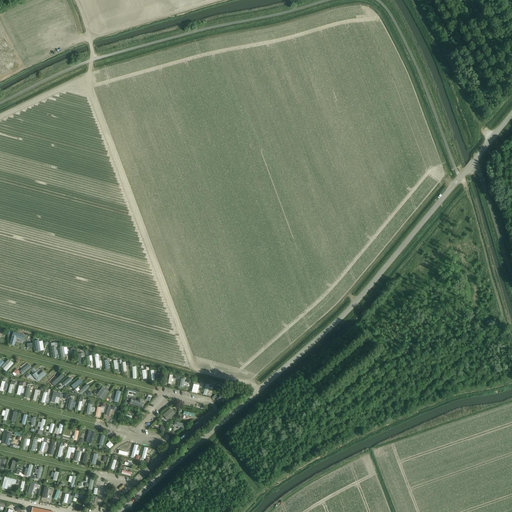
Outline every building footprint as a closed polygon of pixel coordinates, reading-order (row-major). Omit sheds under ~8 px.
[(21,376),(29,369),(27,367),(19,373),(21,376)] [(38,381),(45,376),(43,373),(36,379),(38,381)] [(46,385),(54,378),(50,373),(48,375),(50,377),(44,382),(42,380),(38,383),(39,384),(46,385)] [(55,386),(62,380),(60,378),(53,383),(55,386)] [(90,387),(87,384),(80,391),(82,394),(90,387)] [(103,401),(110,392),(103,387),(96,396),(103,401)] [(131,399),(130,404),(143,408),(145,403),(143,402),(143,400),(139,399),(138,401),(131,399)] [(163,415),(168,421),(176,414),(171,408),(163,415)] [(14,427),(16,417),(12,416),(11,418),(9,417),(8,421),(10,421),(10,423),(8,423),(7,425),(14,427)] [(36,420),(33,420),(32,425),(31,424),(30,428),(27,428),(26,431),(33,432),(33,429),(35,429),(36,420)] [(87,437),(86,443),(92,445),(95,433),(89,431),(87,437)] [(69,447),(66,457),(69,458),(71,452),(74,453),(75,449),(69,447)] [(30,479),(33,470),(30,469),(29,472),(25,471),(23,477),(30,479)] [(15,484),(16,479),(4,476),(1,487),(6,489),(8,482),(15,484)] [(69,492),(72,492),(73,488),(64,487),(63,496),(68,497),(69,492)] [(87,497),(78,494),(77,497),(83,499),(82,503),(85,504),(87,497)]
